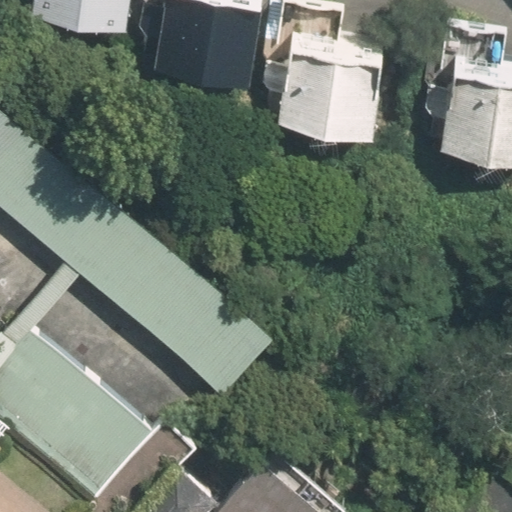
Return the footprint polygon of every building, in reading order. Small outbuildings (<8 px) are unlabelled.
[(143,0),(136,32),(238,54),(249,0),(143,0)] [(296,18),(287,93),(383,106),(393,30),(296,18)] [(511,51),(464,45),(453,120),(511,128),(511,51)] [(0,68),(0,175),(230,367),(283,304),(0,68)] [(40,319),(0,365),(0,401),(98,484),(156,416),(40,319)] [(511,447),(499,463),(511,474),(511,447)] [(338,511),(264,452),(214,511),(338,511)]
